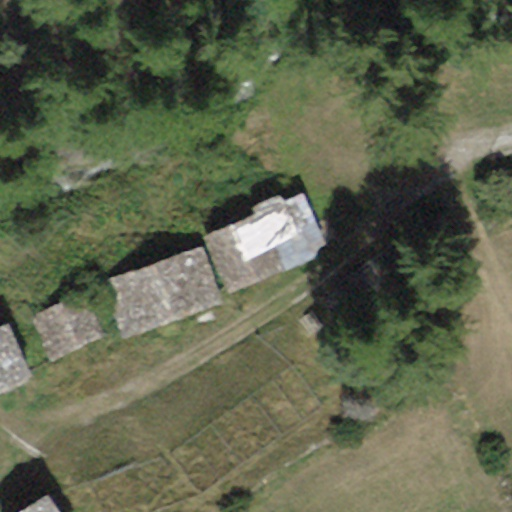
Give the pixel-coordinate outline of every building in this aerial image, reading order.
[(324,247),(309,197),(215,224),(230,274),(324,247)] [(207,250),(112,277),(126,329),(222,302),(207,250)] [(35,320),(51,356),(100,334),(83,297),(35,320)] [(0,330),(0,384),(29,372),(10,326),(0,330)] [(52,511),(48,502),(28,511),(52,511)]
